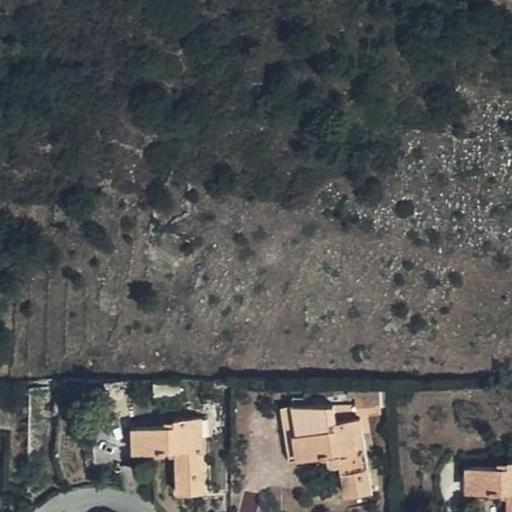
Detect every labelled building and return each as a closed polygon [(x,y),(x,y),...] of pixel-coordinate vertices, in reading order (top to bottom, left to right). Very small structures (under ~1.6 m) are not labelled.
[(182,378),(158,380),(158,393),(183,392),(182,378)] [(391,404),(390,380),(347,379),(349,396),(356,396),(356,406),(391,404)] [(336,402),(296,403),(300,432),(292,434),(295,457),(329,452),(331,462),(343,462),(348,493),(373,488),(362,416),(338,419),(336,402)] [(300,432),(296,403),(283,404),(290,458),(295,457),(292,434),(300,432)] [(206,488),(203,415),(176,416),(176,422),(139,424),(140,448),(179,446),(181,489),(206,488)] [(511,511),(511,458),(510,458),(510,465),(472,464),(471,489),(510,489),(509,511),(511,511)]
